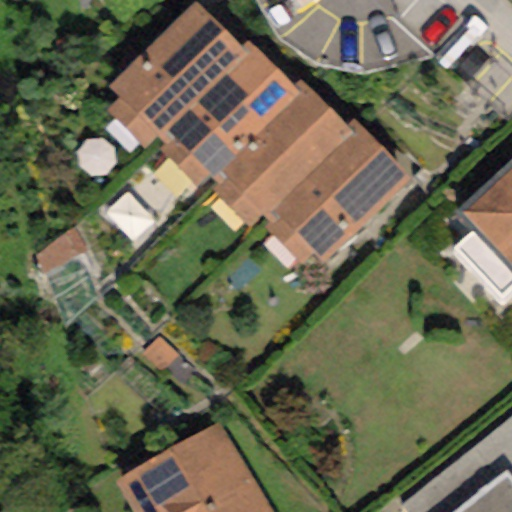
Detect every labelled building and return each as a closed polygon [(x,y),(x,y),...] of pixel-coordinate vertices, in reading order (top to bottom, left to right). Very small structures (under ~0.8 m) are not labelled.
[(245,55),(238,48),(196,3),(106,86),(120,100),(107,112),(143,150),(151,142),(245,55)] [(287,84),(246,40),(238,48),(245,55),(151,142),(198,191),(205,185),(299,97),(287,84)] [(344,128),(296,76),(287,84),(299,97),(205,185),(248,231),(259,221),(351,135),(344,128)] [(410,181),(352,120),(344,128),(351,135),(259,221),(310,275),(410,181)] [(511,160),(454,209),(511,276),(511,160)] [(135,340),(114,365),(142,389),(164,364),(135,340)] [(511,511),(511,422),(401,510),(402,511),(511,511)] [(239,511),(190,437),(99,497),(108,511),(239,511)]
